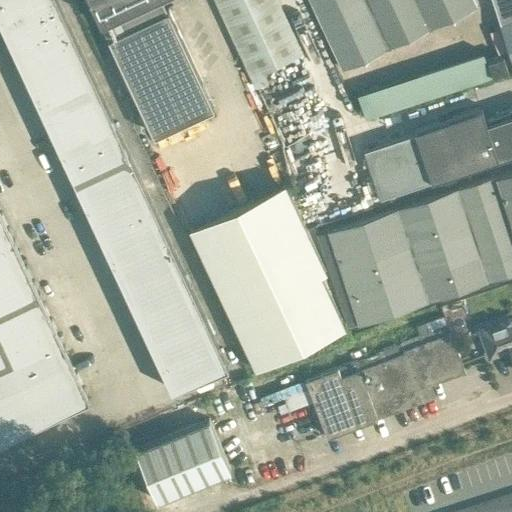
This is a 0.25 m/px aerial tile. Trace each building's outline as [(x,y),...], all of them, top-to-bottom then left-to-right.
[(58,0),(0,0),(0,19),(172,388),(227,362),(58,0)] [(92,0),(101,19),(102,19),(109,33),(108,33),(108,35),(109,34),(155,132),(215,104),(169,6),(170,6),(169,5),(166,6),(163,0),(92,0)] [(303,53),(303,52),(297,41),(278,0),(216,0),(246,63),(256,84),(266,79),(262,70),(299,53),(299,54),(302,53),(303,53)] [(310,0),(342,67),(476,4),(474,0),(310,0)] [(511,0),(493,0),(511,56),(511,0)] [(503,54),(488,59),(493,74),(508,69),(503,54)] [(421,70),(358,91),(366,116),(429,95),(421,70)] [(415,130),(363,147),(379,196),(511,151),(511,114),(487,123),(481,105),(414,127),(415,130)] [(358,322),(511,270),(511,167),(328,229),(358,322)] [(319,269),(326,266),(284,180),(190,225),(256,365),(345,323),(319,269)] [(0,439),(89,397),(0,208),(0,439)] [(509,316),(479,327),(489,355),(506,349),(505,347),(511,345),(511,348),(511,316),(509,317),(509,316)] [(449,325),(305,377),(327,434),(434,394),(430,382),(452,374),(463,370),(464,371),(466,370),(449,325)] [(157,499),(230,469),(209,417),(135,448),(157,499)] [(511,511),(511,501),(478,511),(511,511)]
